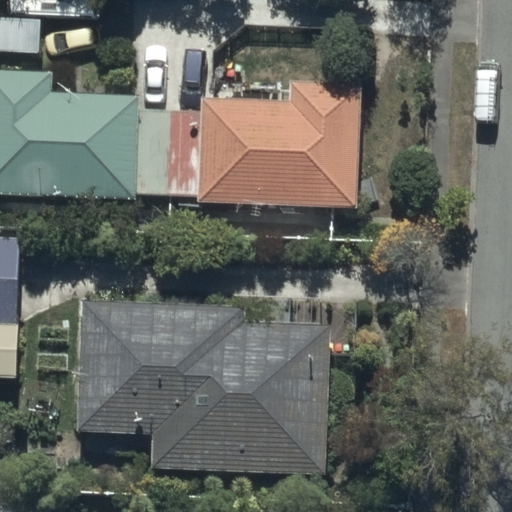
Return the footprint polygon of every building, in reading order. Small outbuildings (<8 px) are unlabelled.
[(0,41),(46,42),(47,16),(0,15),(0,41)] [(174,188),(177,103),(146,102),(146,87),(60,84),(61,64),(0,61),(0,188),(170,195),(174,188)] [(174,188),(170,195),(360,202),(365,74),(292,72),(291,94),(207,91),(207,104),(177,103),(174,188)] [(25,232),(0,231),(0,371),(20,372),(25,232)] [(296,303),(86,296),(85,426),(157,427),(156,463),(332,464),(333,315),(296,315),(296,303)] [(50,511),(50,492),(0,492),(0,511),(50,511)]
